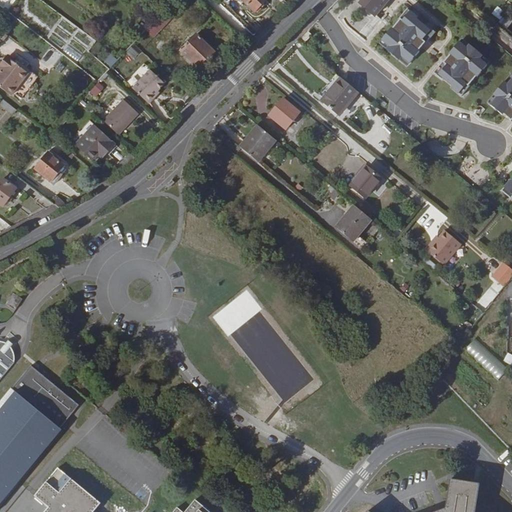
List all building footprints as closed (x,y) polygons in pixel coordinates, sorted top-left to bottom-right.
[(242,0),(255,13),(267,0),(242,0)] [(388,0),(362,0),(360,3),(375,16),(388,0)] [(169,6),(147,29),(154,37),(177,13),(169,6)] [(501,20),(506,12),(497,6),(492,14),(501,20)] [(418,17),(407,8),(399,18),(399,19),(392,28),(391,27),(381,39),(389,45),(386,48),(399,59),(402,56),(409,62),(419,51),(418,50),(424,42),(425,43),(435,31),(426,24),(425,25),(416,18),(418,17)] [(139,25),(134,31),(140,36),(145,31),(139,25)] [(197,34),(181,51),(200,70),(216,53),(197,34)] [(462,38),(459,41),(466,48),(469,44),(462,38)] [(378,42),(386,48),(389,45),(381,39),(378,42)] [(443,60),(433,72),(442,80),(444,78),(452,85),(451,87),(461,96),(470,85),(469,85),(477,75),(478,76),(487,65),(480,58),(482,55),(469,44),(466,48),(459,41),(449,53),(450,54),(444,61),(443,60)] [(138,49),(133,44),(128,49),(133,55),(138,49)] [(105,49),(99,57),(111,68),(118,60),(105,49)] [(490,61),(482,55),(480,58),(487,65),(490,61)] [(406,66),(409,62),(402,56),(399,59),(406,66)] [(0,67),(0,70),(0,71),(9,59),(7,58),(0,67)] [(0,71),(0,87),(12,97),(29,75),(9,59),(0,71)] [(68,79),(73,75),(67,68),(62,72),(68,79)] [(150,104),(160,93),(159,91),(165,84),(150,70),(133,89),(150,104)] [(360,93),(340,77),(335,83),(337,84),(322,103),(339,118),(360,93)] [(497,97),(490,104),(502,114),(503,113),(510,120),(509,120),(511,122),(511,79),(508,84),(504,81),(493,94),(497,97)] [(97,98),(104,87),(97,83),(90,93),(97,98)] [(337,84),(335,83),(320,101),(322,103),(337,84)] [(487,101),(490,104),(497,97),(493,94),(487,101)] [(283,98),(269,116),(286,130),(301,112),(283,98)] [(104,121),(119,135),(139,114),(124,99),(104,121)] [(3,100),(0,104),(13,115),(17,110),(3,100)] [(105,151),(108,154),(116,145),(94,124),(74,144),(94,163),(100,157),(105,151)] [(259,162),(277,141),(258,124),(253,130),(254,131),(246,142),(244,140),(239,146),(259,162)] [(253,130),(244,140),(246,142),(254,131),(253,130)] [(116,145),(108,154),(111,156),(119,147),(116,145)] [(49,151),(34,169),(54,185),(61,177),(59,175),(67,166),(49,151)] [(102,160),(108,154),(105,151),(100,157),(102,160)] [(365,164),(348,184),(350,186),(367,166),(365,164)] [(67,166),(59,175),(61,177),(69,168),(67,166)] [(382,179),(367,166),(350,186),(365,198),(382,179)] [(3,178),(0,181),(0,204),(3,207),(17,189),(3,178)] [(511,181),(511,180),(502,191),(511,199),(511,181)] [(340,193),(336,189),(330,197),(334,200),(340,193)] [(55,204),(50,201),(41,194),(36,202),(46,209),(55,204)] [(56,195),(50,201),(55,204),(59,208),(65,204),(56,195)] [(335,226),(355,242),(362,249),(368,242),(360,235),(373,220),(354,204),(335,226)] [(439,237),(427,251),(444,265),(461,244),(445,230),(439,237)] [(427,251),(439,237),(437,235),(425,249),(427,251)] [(511,278),(511,270),(502,263),(491,276),(504,287),(511,278)] [(492,286),(475,305),(483,312),(500,293),(492,286)] [(18,297),(10,308),(15,311),(22,300),(18,297)] [(497,380),(507,369),(475,339),(465,349),(497,380)] [(0,379),(14,362),(15,360),(15,356),(14,353),(13,349),(11,347),(14,345),(8,340),(6,343),(4,342),(0,341),(0,379)] [(80,405),(31,365),(12,388),(16,391),(20,395),(60,428),(80,405)] [(16,391),(0,409),(0,505),(62,430),(60,428),(20,395),(16,391)] [(58,467),(46,482),(60,493),(71,478),(58,467)] [(46,482),(34,496),(49,507),(44,511),(93,511),(101,503),(71,478),(60,493),(46,482)] [(475,511),(480,483),(450,479),(446,508),(434,511),(370,511),(368,510),(366,511),(475,511)] [(210,511),(195,499),(184,511),(183,511),(177,507),(173,511),(210,511)]
